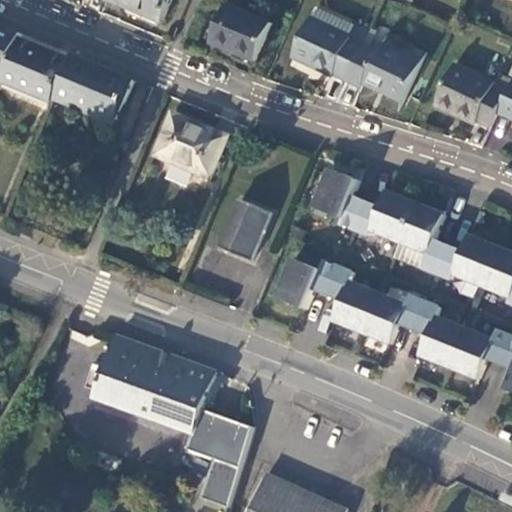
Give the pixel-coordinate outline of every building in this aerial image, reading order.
[(108,0),(109,0),(150,18),(153,12),(167,18),(174,0),(108,0)] [(274,25),(230,7),(215,43),(259,62),(274,25)] [(153,12),(150,18),(164,23),(167,18),(153,12)] [(334,75),(349,82),(367,45),(368,43),(352,36),(351,38),(312,19),(293,57),(333,76),(334,75)] [(24,36),(0,26),(0,70),(8,74),(22,42),(24,36)] [(22,42),(8,74),(5,81),(56,102),(59,96),(73,63),(22,42)] [(367,45),(349,82),(362,88),(364,84),(404,103),(423,64),(382,45),(380,51),(367,45)] [(136,81),(75,56),(73,63),(59,96),(95,112),(93,117),(117,128),(136,81)] [(479,121),(494,128),(500,113),(508,95),(495,88),(496,84),(455,65),(436,106),(477,125),(479,121)] [(511,87),(508,95),(500,113),(511,118),(511,87)] [(229,137),(174,114),(157,156),(212,179),(229,137)] [(361,182),(330,170),(315,208),(344,220),(342,225),(371,237),(373,232),(429,254),(423,269),(454,281),(456,276),(511,299),(510,304),(511,304),(511,253),(470,237),(464,252),(436,241),(446,216),(388,193),(382,208),(355,197),(361,182)] [(255,262),(273,216),(240,200),(220,248),(255,262)] [(294,259),(278,297),(308,310),(316,290),(343,301),(335,321),(393,344),(401,325),(430,337),(422,356),(481,380),(489,361),(511,369),(511,381),(508,391),(511,392),(511,336),(499,331),(495,341),(439,318),(442,308),(412,296),(408,305),(352,282),(356,273),(326,261),(322,270),(294,259)] [(197,436),(219,374),(119,338),(98,399),(197,436)] [(54,411),(77,411),(78,371),(55,370),(54,411)] [(215,460),(218,461),(236,467),(239,455),(218,448),(215,460)] [(238,487),(244,468),(236,467),(218,461),(213,480),(238,487)] [(349,511),(267,475),(250,511),(349,511)]
